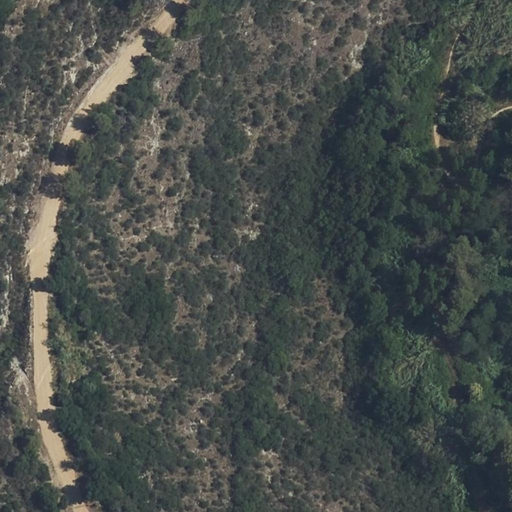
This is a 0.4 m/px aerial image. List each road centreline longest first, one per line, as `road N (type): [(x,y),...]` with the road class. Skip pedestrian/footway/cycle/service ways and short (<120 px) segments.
road 1 (track): [(189,0),(116,77),(57,182),(40,276),(39,346),(54,439),(84,511)]
road 2 (track): [(511,118),(488,125),(477,168),(445,174),(439,153),(449,70),(478,12),(494,0)]
